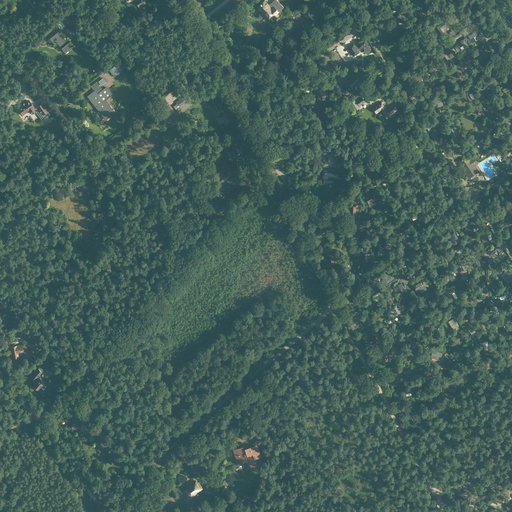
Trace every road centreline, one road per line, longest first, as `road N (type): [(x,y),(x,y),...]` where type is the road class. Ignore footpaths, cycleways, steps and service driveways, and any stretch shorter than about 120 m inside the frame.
road 1 (track): [(445,511),(333,304),(103,506)]
road 2 (unclassified): [(356,24),(511,255)]
road 3 (unclassified): [(333,304),(311,262),(303,215),(248,114)]
road 4 (unclassified): [(248,114),(256,99),(356,24)]
road 5 (unclassified): [(248,114),(183,0)]
